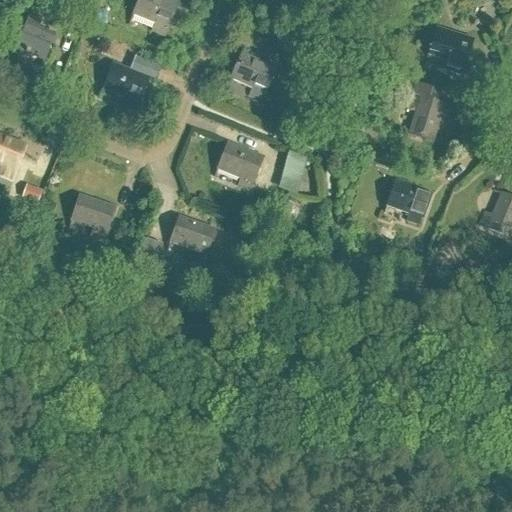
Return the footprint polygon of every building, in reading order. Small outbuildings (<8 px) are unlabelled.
[(165,38),(178,5),(164,0),(139,0),(130,24),(131,24),(134,17),(155,25),(152,33),(165,38)] [(30,17),(13,59),(14,59),(17,52),(43,62),(40,69),(42,70),(55,36),(38,30),(42,22),(30,17)] [(427,65),(430,57),(452,64),(450,71),(462,75),(473,42),(437,31),(426,65),(427,65)] [(242,55),(228,88),(229,88),(232,81),(252,90),(249,98),(262,103),(276,71),(242,55)] [(134,59),(128,72),(113,66),(100,99),(101,99),(104,92),(125,100),(122,108),(135,113),(148,80),(147,79),(152,67),(134,59)] [(415,86),(408,111),(415,113),(409,135),(401,133),(401,134),(433,144),(441,118),(447,120),(450,109),(435,105),(439,93),(415,86)] [(24,149),(0,138),(0,167),(2,168),(0,171),(0,175),(12,180),(24,149)] [(228,145),(214,179),(215,179),(218,171),(240,180),(237,188),(250,193),(263,160),(228,145)] [(395,184),(384,215),(385,216),(387,209),(408,216),(406,223),(419,228),(430,196),(395,184)] [(20,201),(36,206),(41,193),(25,187),(20,201)] [(511,240),(511,199),(496,193),(495,194),(503,197),(494,217),(487,214),(481,228),(511,240)] [(115,210),(79,198),(69,230),(70,230),(72,223),(93,230),(91,237),(104,242),(115,210)] [(285,222),(293,207),(281,201),(273,216),(285,222)] [(215,232),(179,219),(166,254),(167,255),(171,245),(206,257),(215,232)] [(392,293),(406,291),(404,276),(390,278),(392,293)]
